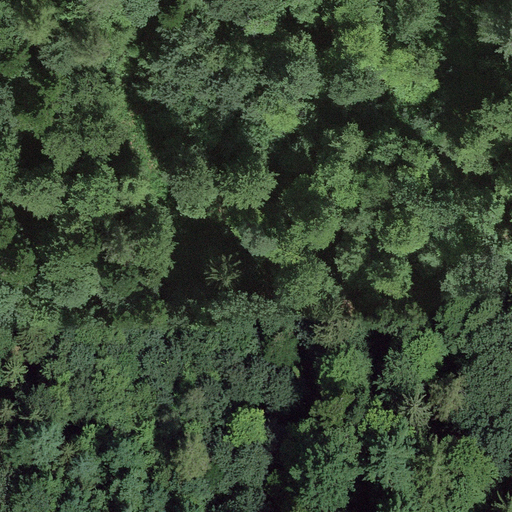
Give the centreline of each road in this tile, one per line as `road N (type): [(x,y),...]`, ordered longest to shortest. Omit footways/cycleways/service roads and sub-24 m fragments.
road 1 (track): [(408,415),(264,373),(0,256)]
road 2 (track): [(511,432),(408,415),(273,444),(239,474),(226,511)]
